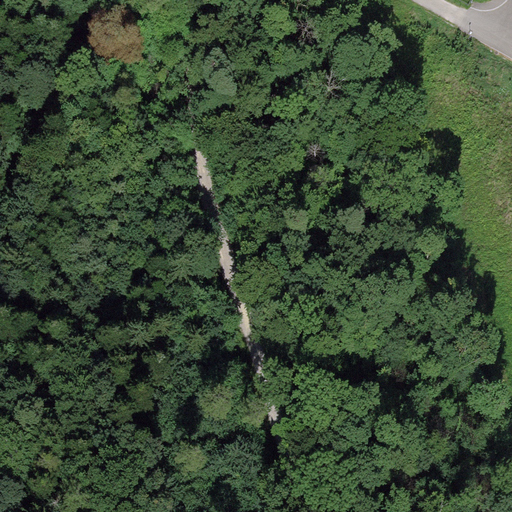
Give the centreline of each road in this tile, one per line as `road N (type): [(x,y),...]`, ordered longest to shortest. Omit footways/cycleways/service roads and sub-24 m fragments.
road 1 (track): [(307,511),(215,216),(199,126),(199,0)]
road 2 (track): [(0,226),(108,0)]
